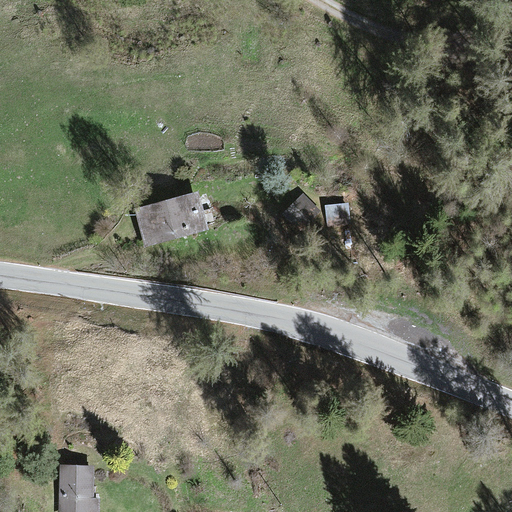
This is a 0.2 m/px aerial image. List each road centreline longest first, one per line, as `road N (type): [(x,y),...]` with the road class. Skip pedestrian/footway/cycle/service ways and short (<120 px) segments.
road 1 (unclassified): [(0,274),(278,317),(511,401)]
road 2 (track): [(314,0),(390,39),(446,46),(511,38)]
